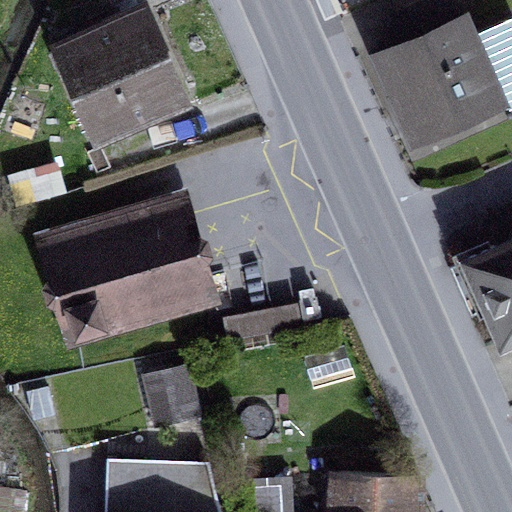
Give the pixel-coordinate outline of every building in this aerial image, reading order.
[(406,87),(422,124),(491,94),(449,0),(425,0),(396,13),(411,49),(380,63),(393,93),(406,87)] [(104,31),(122,23),(116,9),(98,17),(104,31)] [(174,94),(185,89),(150,11),(140,16),(174,94)] [(374,49),(380,63),(411,49),(396,13),(384,18),(393,40),(374,49)] [(78,66),(104,125),(174,94),(140,16),(122,23),(104,31),(98,17),(79,25),(63,34),(68,45),(55,50),(65,72),(78,66)] [(477,33),(502,89),(511,84),(511,19),(511,18),(477,33)] [(510,108),(511,106),(511,84),(502,89),(510,108)] [(393,93),(415,142),(496,106),(491,94),(422,124),(406,87),(393,93)] [(18,98),(4,132),(29,143),(43,108),(18,98)] [(15,176),(22,199),(62,188),(55,165),(15,176)] [(53,241),(78,329),(203,293),(178,205),(53,241)] [(511,215),(491,225),(500,245),(449,267),(471,317),(488,309),(503,342),(511,338),(511,215)] [(226,317),(230,339),(300,326),(296,304),(226,317)] [(147,373),(158,424),(198,414),(186,364),(147,373)] [(221,511),(210,461),(108,456),(105,511),(221,511)] [(338,471),(335,511),(413,511),(415,475),(338,471)]
